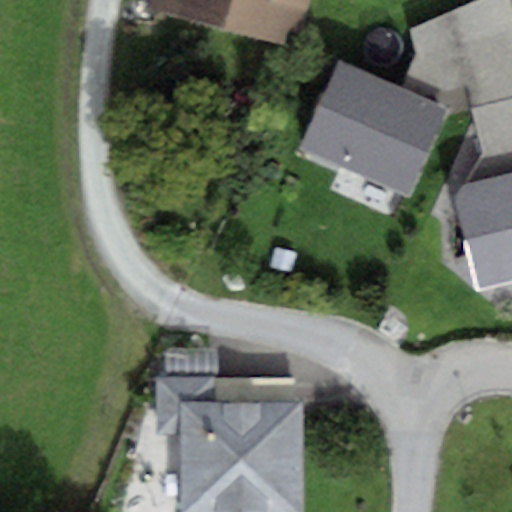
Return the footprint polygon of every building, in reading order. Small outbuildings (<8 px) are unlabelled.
[(150,0),(149,6),(279,39),(282,26),(298,30),(305,0),(150,0)] [(511,8),(510,0),(477,0),(407,30),(424,91),(466,79),(459,46),(511,34),(511,8)] [(511,34),(459,46),(466,79),(471,107),(511,97),(511,34)] [(447,110),(339,62),(301,146),(409,194),(447,110)] [(482,154),(460,185),(511,172),(511,97),(471,107),(482,154)] [(511,279),(511,172),(460,185),(456,199),(477,288),(511,279)] [(304,511),(305,394),(175,393),(175,511),(304,511)]
